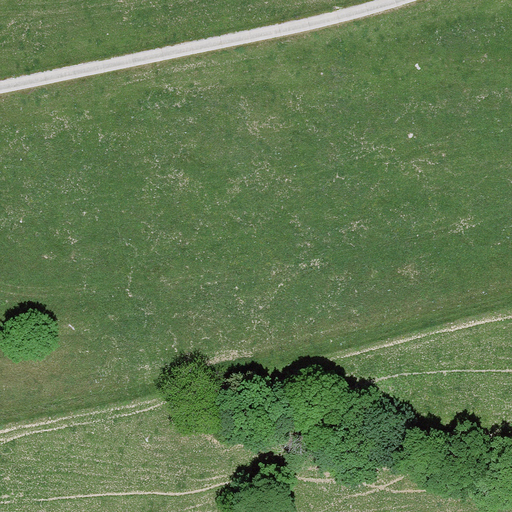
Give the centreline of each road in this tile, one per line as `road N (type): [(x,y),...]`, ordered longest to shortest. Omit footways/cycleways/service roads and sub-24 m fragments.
road 1 (track): [(511,304),(0,422)]
road 2 (residential): [(403,0),(0,88)]
